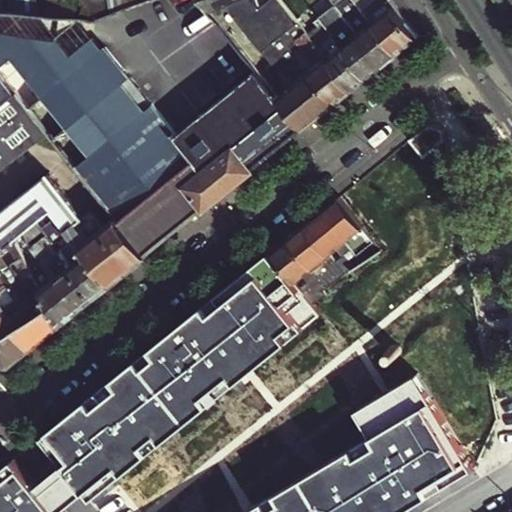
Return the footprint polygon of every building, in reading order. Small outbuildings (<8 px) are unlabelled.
[(84,23),(71,20),(41,16),(31,14),(6,12),(0,11),(0,105),(20,92),(53,132),(120,215),(151,253),(305,128),(251,61),(205,4),(201,0),(156,0),(109,18),(106,20),(93,24),(84,23)] [(31,14),(41,16),(39,0),(4,0),(6,12),(31,14)] [(39,0),(41,16),(71,20),(74,6),(67,4),(66,0),(53,0),(54,1),(47,0),(39,0)] [(101,0),(82,2),(84,23),(93,24),(106,20),(103,0),(101,0)] [(107,0),(109,18),(156,0),(107,0)] [(201,0),(205,4),(217,0),(228,0),(267,48),(299,22),(281,0),(201,0)] [(384,65),(399,52),(357,0),(345,0),(337,6),(384,65)] [(357,0),(399,52),(420,35),(392,0),(357,0)] [(337,6),(322,18),(369,77),(384,65),(337,6)] [(306,30),(311,35),(354,89),(369,77),(322,18),(306,30)] [(305,128),(338,102),(295,48),(311,35),(306,30),(299,22),(267,48),(251,61),(305,128)] [(295,48),(338,102),(354,89),(311,35),(295,48)] [(0,170),(53,132),(20,92),(0,105),(0,170)] [(430,124),(411,139),(425,156),(446,140),(444,128),(430,124)] [(16,239),(24,232),(42,219),(59,205),(68,218),(74,225),(82,219),(95,235),(108,225),(109,224),(96,207),(88,214),(53,171),(0,210),(0,233),(7,245),(10,243),(16,239)] [(340,197),(273,252),(281,262),(303,290),(307,294),(314,304),(315,303),(328,294),(324,287),(382,248),(340,197)] [(138,263),(151,253),(120,215),(109,224),(108,225),(138,263)] [(48,229),(63,250),(96,297),(113,283),(74,225),(68,218),(56,227),(54,224),(48,229)] [(24,232),(31,241),(48,227),(42,219),(24,232)] [(82,219),(74,225),(113,283),(138,263),(108,225),(95,235),(82,219)] [(40,282),(43,288),(46,293),(53,305),(63,323),(81,309),(34,245),(31,241),(24,232),(16,239),(22,250),(25,255),(34,271),(40,282)] [(81,309),(96,297),(63,250),(57,254),(45,237),(34,245),(81,309)] [(16,253),(22,250),(16,239),(10,243),(16,253)] [(3,247),(0,249),(0,263),(4,269),(12,263),(3,247)] [(25,255),(22,250),(16,253),(19,259),(25,255)] [(281,262),(273,252),(205,306),(201,317),(193,324),(189,319),(44,437),(66,464),(88,491),(94,499),(323,313),(315,303),(314,304),(307,294),(303,290),(281,262)] [(0,271),(0,293),(14,284),(22,279),(30,274),(34,271),(25,255),(19,259),(12,263),(4,269),(0,271)] [(30,274),(36,286),(40,282),(34,271),(30,274)] [(22,279),(14,284),(24,300),(25,300),(32,295),(22,279)] [(14,284),(0,293),(0,315),(24,300),(14,284)] [(24,300),(0,315),(0,337),(19,326),(35,317),(29,308),(41,300),(36,292),(32,295),(25,300),(24,300)] [(19,326),(33,348),(63,323),(53,305),(49,308),(35,317),(19,326)] [(205,306),(189,319),(193,324),(201,317),(205,306)] [(19,326),(0,337),(0,362),(13,364),(33,348),(19,326)] [(387,366),(383,364),(379,366),(377,369),(379,373),(382,375),(387,374),(389,370),(387,366)] [(361,407),(376,433),(436,397),(421,371),(361,407)] [(243,511),(399,511),(439,488),(440,483),(446,479),(448,483),(477,465),(436,397),(376,433),(243,511)] [(0,511),(60,511),(39,486),(17,459),(3,469),(7,474),(0,480),(0,511)] [(66,464),(39,486),(60,511),(62,511),(88,491),(66,464)]
